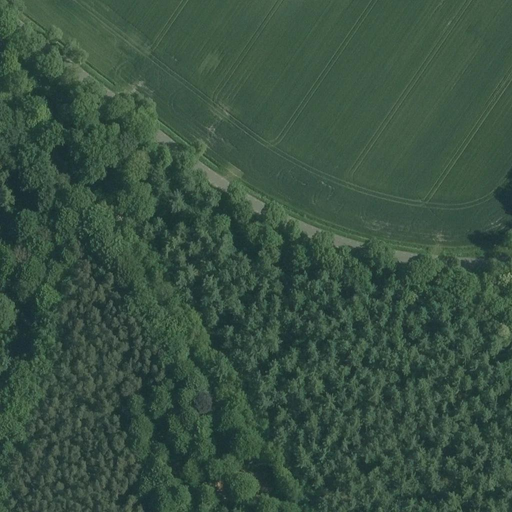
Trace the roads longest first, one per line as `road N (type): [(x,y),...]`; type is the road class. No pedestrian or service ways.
road 1 (tertiary): [(511,262),(379,255),(279,219),(0,13)]
road 2 (track): [(71,190),(283,511)]
